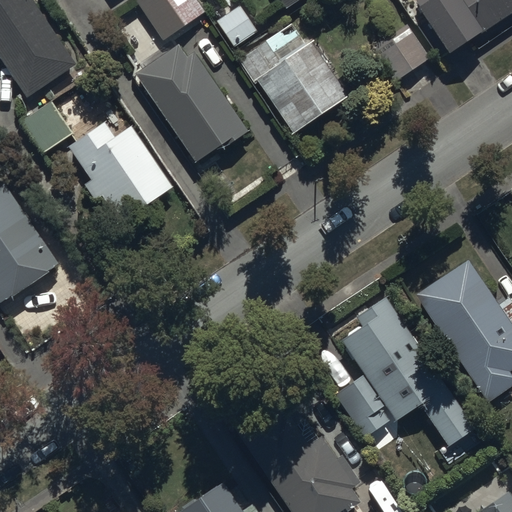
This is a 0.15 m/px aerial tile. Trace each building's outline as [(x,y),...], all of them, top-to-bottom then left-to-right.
[(0,0),(0,61),(23,96),(73,63),(31,0),(0,0)] [(197,0),(138,0),(164,38),(205,11),(197,0)] [(511,0),(422,0),(414,6),(445,52),(511,7),(511,0)] [(240,4),(217,20),(235,46),(258,30),(240,4)] [(307,40),(303,42),(288,20),(234,57),(251,82),(255,79),(290,131),(344,96),(307,40)] [(430,58),(407,25),(376,46),(399,80),(430,58)] [(175,43),(132,71),(194,163),(236,135),(244,129),(191,50),(183,55),(175,43)] [(47,150),(73,132),(51,101),(25,120),(47,150)] [(101,120),(65,145),(88,178),(81,182),(91,197),(98,193),(116,220),(152,196),(169,185),(128,123),(111,135),(101,120)] [(0,298),(55,261),(0,180),(0,298)] [(511,366),(511,326),(464,256),(411,291),(478,390),(486,402),(511,385),(511,372),(509,368),(511,366)] [(357,322),(339,334),(362,369),(333,389),(358,426),(388,406),(395,418),(417,403),(446,445),(473,426),(445,384),(389,301),(383,293),(352,314),(357,322)] [(264,471),(291,511),(344,511),(364,499),(320,433),(309,441),(272,386),(227,416),(264,471)] [(174,510),(175,511),(245,511),(222,478),(174,510)] [(478,511),(511,511),(511,496),(509,492),(478,511)]
